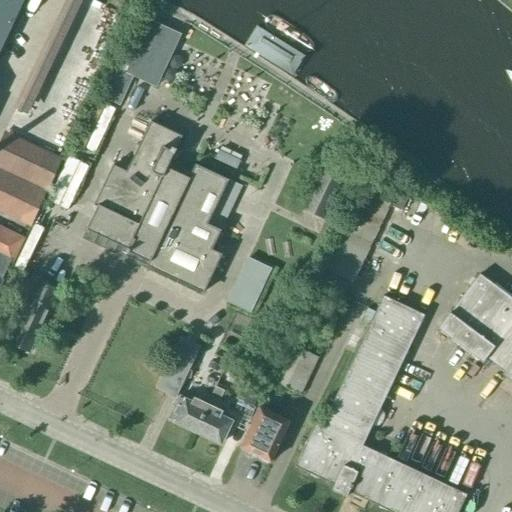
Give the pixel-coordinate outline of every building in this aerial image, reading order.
[(0,0),(0,43),(20,0),(0,0)] [(79,143),(97,152),(116,111),(98,102),(79,143)] [(167,168),(182,136),(150,121),(131,161),(126,171),(113,165),(93,205),(97,207),(86,230),(127,249),(126,251),(149,262),(146,266),(203,293),(221,255),(212,250),(221,231),(207,224),(228,180),(195,164),(188,178),(167,168)] [(0,212),(31,228),(62,159),(18,137),(21,131),(8,125),(0,141),(0,212)] [(67,155),(53,202),(74,208),(88,160),(67,155)] [(325,221),(344,180),(320,169),(301,210),(325,221)] [(352,285),(389,204),(363,191),(325,271),(352,285)] [(0,260),(11,265),(24,238),(0,226),(0,260)] [(511,299),(479,275),(450,313),(449,313),(437,329),(482,363),(486,358),(504,372),(502,375),(511,382),(511,299)] [(39,281),(34,279),(25,298),(30,300),(10,345),(28,353),(58,289),(40,281),(39,281)] [(329,336),(339,313),(344,303),(322,292),(310,315),(314,316),(309,327),(329,336)] [(362,446),(423,316),(383,296),(321,426),(315,423),(294,467),(334,485),(331,491),(346,498),(348,492),(390,511),(458,511),(466,495),(362,446)] [(174,396),(197,348),(181,340),(158,388),(174,396)] [(300,395),(318,358),(289,344),(271,382),(269,380),(264,390),(266,391),(264,396),(262,401),(280,409),(284,400),(283,399),(288,389),(300,395)] [(262,377),(271,356),(262,352),(252,373),(262,377)] [(216,387),(217,388),(219,382),(211,378),(200,403),(195,400),(193,404),(180,398),(169,420),(195,432),(216,387)] [(243,382),(236,399),(254,407),(263,386),(254,382),(252,386),(243,382)] [(224,391),(217,388),(216,387),(195,432),(220,444),(231,422),(218,416),(224,405),(219,402),(224,391)] [(270,462),(289,421),(259,407),(240,448),(270,462)]
